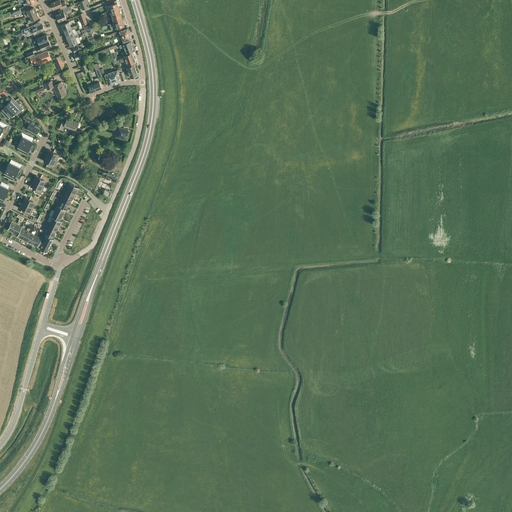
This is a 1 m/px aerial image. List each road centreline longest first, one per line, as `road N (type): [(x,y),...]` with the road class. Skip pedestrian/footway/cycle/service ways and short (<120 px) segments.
road 1 (tertiary): [(93,283),(140,166),(153,106),(133,0)]
road 2 (residential): [(107,211),(133,150),(143,82)]
road 3 (unclassified): [(0,446),(41,330)]
